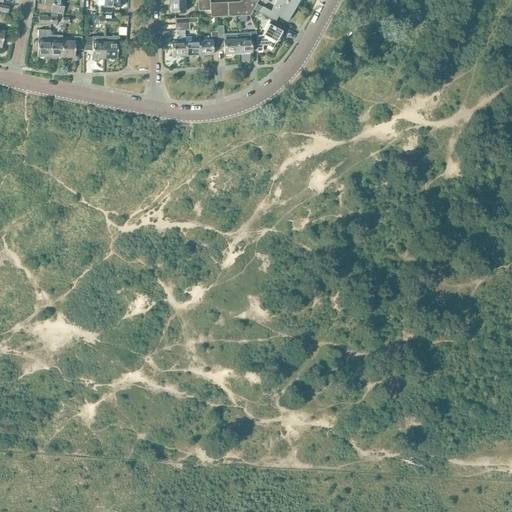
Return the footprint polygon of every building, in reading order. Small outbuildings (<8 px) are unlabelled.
[(60,6),(61,0),(45,0),(45,4),(52,5),(51,12),(52,12),(58,13),(63,14),(64,7),(60,6)] [(120,8),(120,0),(104,0),(104,6),(100,6),(99,12),(111,13),(112,7),(120,8)] [(184,13),(184,0),(169,0),(169,5),(170,5),(170,13),(184,13)] [(250,16),(254,9),(244,0),(240,3),(244,16),(250,16)] [(254,9),(257,4),(258,1),(255,0),(243,0),(244,0),(254,9)] [(288,21),(295,7),(282,0),(276,0),(271,11),(257,4),(254,9),(259,13),(271,19),(275,21),(278,16),(288,21)] [(240,3),(234,4),(234,16),(244,16),(240,3)] [(9,6),(0,4),(0,11),(1,11),(8,13),(9,6)] [(285,27),(275,21),(271,19),(262,36),(256,36),(256,47),(257,52),(262,52),(262,45),(265,45),(272,49),(285,27)] [(50,57),(50,36),(51,31),(38,30),(38,57),(50,57)] [(217,32),(217,47),(223,47),(224,54),(237,54),(236,33),(223,34),(223,31),(217,32)] [(198,41),(198,55),(212,55),(211,47),(217,47),(217,32),(210,32),(211,41),(198,41)] [(236,33),(237,54),(250,53),(250,47),(256,47),(256,36),(256,32),(249,32),(249,33),(236,33)] [(62,36),(50,36),(50,57),(62,58),(62,42),(62,36)] [(104,59),(105,37),(92,36),(92,37),(85,37),(85,50),(92,50),(92,59),(104,59)] [(112,37),(105,37),(104,59),(117,59),(117,42),(119,42),(120,38),(118,36),(113,36),(112,37)] [(74,42),(62,42),(62,58),(74,58),(74,50),(81,50),(81,37),(74,37),(74,42)] [(185,56),(198,55),(198,41),(184,42),(185,56)] [(171,57),(185,56),(184,42),(171,43),(171,57)]
